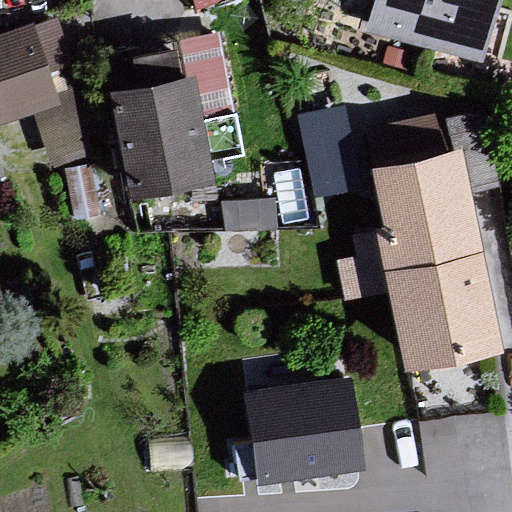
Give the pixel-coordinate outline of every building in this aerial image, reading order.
[(355,0),(351,18),(486,55),(500,0),(355,0)] [(0,29),(0,116),(59,104),(42,21),(0,29)] [(111,74),(129,204),(206,193),(188,63),(111,74)] [(341,93),(301,100),(315,181),(355,174),(341,93)] [(373,157),(416,363),(510,343),(467,138),(373,157)] [(351,378),(245,393),(258,484),(364,469),(351,378)]
